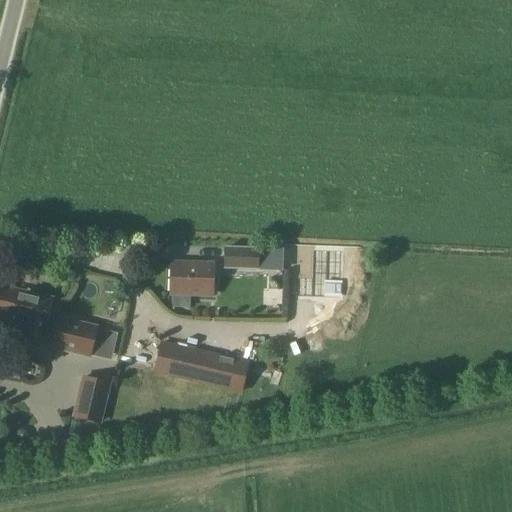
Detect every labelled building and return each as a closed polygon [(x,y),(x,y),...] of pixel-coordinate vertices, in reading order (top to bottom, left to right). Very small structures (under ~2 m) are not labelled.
[(280,270),(281,250),(225,248),(224,268),(280,270)] [(310,279),(294,279),(293,298),(339,299),(340,251),(310,251),(310,266),(309,266),(309,273),(310,273),(310,279)] [(172,263),(170,295),(210,297),(212,265),(172,263)] [(46,320),(51,300),(2,288),(0,296),(0,313),(8,315),(3,339),(40,348),(42,342),(51,344),(50,348),(89,357),(96,328),(57,319),(56,323),(46,320)] [(444,339),(444,348),(511,348),(511,312),(469,312),(469,339),(444,339)] [(246,364),(161,344),(155,372),(240,392),(246,364)] [(101,425),(111,382),(80,375),(70,418),(101,425)]
